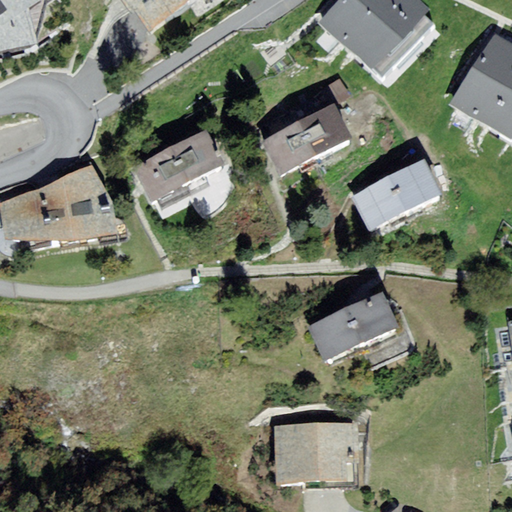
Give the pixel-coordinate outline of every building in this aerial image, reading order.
[(0,0),(0,57),(24,49),(29,1),(13,0),(0,0)] [(122,0),(146,33),(192,0),(122,0)] [(405,0),(345,0),(316,29),(370,81),(428,22),(405,0)] [(511,51),(494,41),(451,112),(511,148),(511,51)] [(327,107),(258,142),(276,176),(344,140),(327,107)] [(197,133),(131,170),(148,200),(214,163),(197,133)] [(417,163),(347,199),(363,231),(434,195),(417,163)] [(104,204),(87,168),(0,207),(0,212),(1,244),(105,241),(104,204)] [(378,302),(310,335),(325,365),(393,332),(378,302)] [(353,430),(273,432),(275,495),(305,494),(349,493),(355,493),(353,430)] [(305,494),(305,511),(349,511),(349,493),(305,494)]
